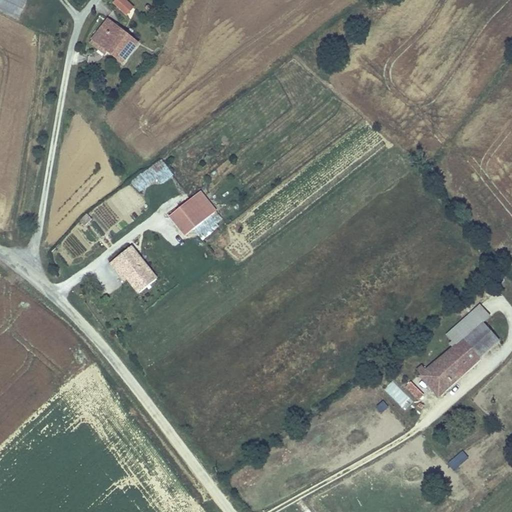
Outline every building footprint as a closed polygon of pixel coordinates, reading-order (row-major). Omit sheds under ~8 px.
[(0,0),(0,14),(16,23),(26,0),(0,0)] [(127,16),(134,8),(125,0),(116,0),(113,3),(127,16)] [(95,42),(125,66),(140,47),(110,24),(95,42)] [(157,180),(160,185),(174,176),(163,159),(130,180),(138,193),(157,180)] [(130,184),(111,198),(125,217),(144,203),(130,184)] [(190,232),(221,209),(206,189),(175,212),(190,232)] [(86,226),(92,219),(87,214),(80,221),(86,226)] [(160,275),(136,242),(115,257),(121,266),(124,264),(132,274),(143,288),(160,275)] [(132,274),(124,264),(121,266),(128,276),(132,274)] [(486,300),(495,292),(488,284),(479,290),(486,300)] [(484,322),(474,311),(449,333),(459,345),(484,322)] [(497,337),(484,322),(459,345),(434,366),(430,361),(420,370),(423,374),(422,375),(426,380),(432,375),(445,389),(481,357),(478,353),(497,337)] [(500,341),(497,337),(478,353),(481,357),(500,341)] [(432,375),(426,380),(440,395),(445,389),(432,375)] [(401,407),(410,399),(393,381),(384,389),(401,407)] [(424,395),(411,382),(407,386),(420,399),(424,395)]
